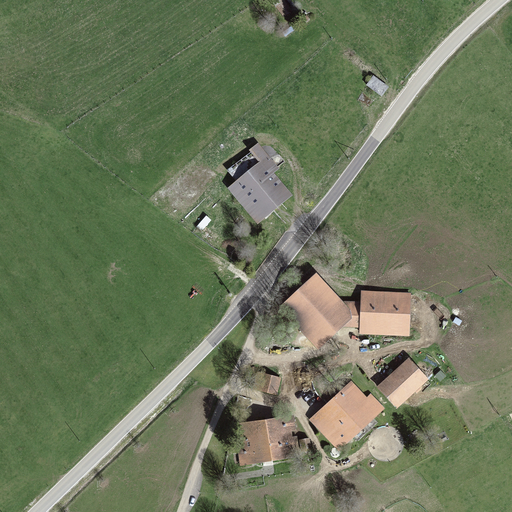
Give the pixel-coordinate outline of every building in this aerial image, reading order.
[(270,0),(282,12),(289,6),(283,0),(270,0)] [(367,83),(379,91),(386,82),(373,73),(367,83)] [(258,159),(251,150),(230,168),(237,175),(233,179),(250,200),(247,202),(250,205),(253,203),(261,212),(285,192),(266,168),(271,163),(264,154),(258,159)] [(352,323),(360,323),(362,302),(348,302),(344,306),(315,276),(282,307),(319,345),(347,318),(352,323)] [(362,290),(362,302),(360,323),(360,331),(408,333),(410,291),(362,290)] [(378,385),(395,404),(414,387),(417,390),(420,387),(418,384),(426,376),(409,357),(378,385)] [(275,392),(279,378),(258,373),(254,387),(275,392)] [(350,383),(334,396),(321,381),(313,386),(327,403),(311,417),(338,446),(381,407),(369,395),(364,399),(350,383)] [(292,414),(235,423),(241,461),(297,453),(295,435),(288,436),(287,429),(294,428),(292,414)] [(425,428),(422,423),(406,433),(410,439),(425,428)] [(297,436),(299,454),(308,454),(307,436),(297,436)]
